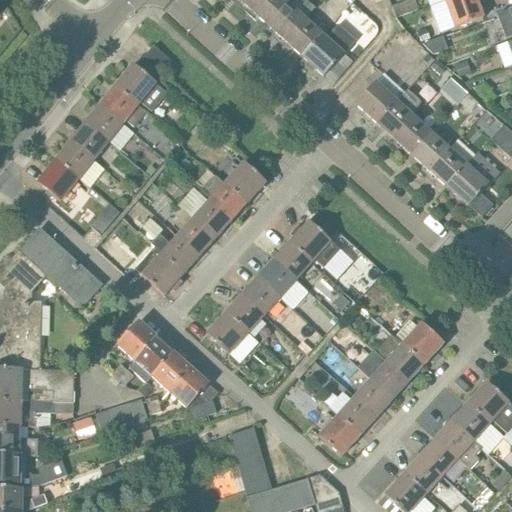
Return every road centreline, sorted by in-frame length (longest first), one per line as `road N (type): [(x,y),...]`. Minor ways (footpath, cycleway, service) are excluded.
road 1 (residential): [(343,485),(505,302)]
road 2 (residential): [(166,330),(329,148)]
road 3 (residential): [(343,485),(166,330)]
road 4 (residential): [(166,330),(0,179)]
road 5 (residential): [(167,0),(329,148)]
road 6 (residential): [(329,148),(460,261)]
road 7 (residential): [(0,149),(83,48)]
